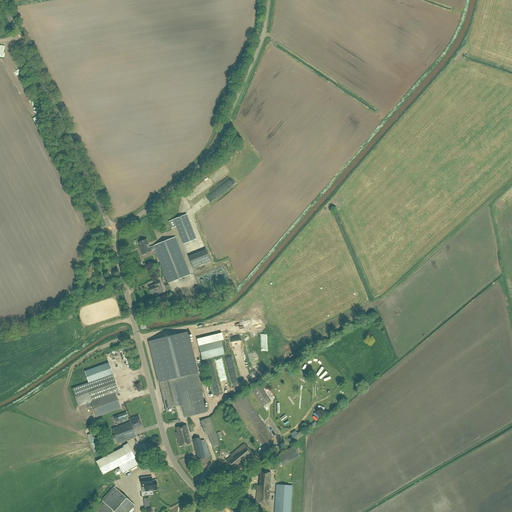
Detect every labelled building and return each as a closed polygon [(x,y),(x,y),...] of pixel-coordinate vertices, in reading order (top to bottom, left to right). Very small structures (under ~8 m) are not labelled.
[(231,157),(236,164),(241,161),(237,154),(231,157)] [(195,239),(186,215),(168,222),(171,229),(176,227),(182,244),(195,239)] [(190,276),(175,238),(150,248),(147,240),(139,243),(141,250),(140,250),(142,255),(155,250),(168,284),(190,276)] [(210,261),(206,250),(188,257),(192,268),(210,261)] [(161,287),(158,281),(153,283),(154,286),(148,288),(151,295),(159,291),(158,288),(161,287)] [(63,319),(65,323),(73,318),(70,314),(63,319)] [(187,333),(149,343),(166,410),(179,407),(172,380),(175,379),(184,417),(206,412),(187,333)] [(232,343),(241,340),(238,333),(230,335),(232,343)] [(224,355),(220,341),(198,346),(202,360),(224,355)] [(242,348),(243,348),(243,345),(235,347),(238,358),(244,356),(242,348)] [(226,358),(230,377),(237,376),(233,357),(226,358)] [(89,383),(72,389),(78,406),(91,402),(96,417),(120,409),(115,393),(119,392),(109,363),(85,371),(89,383)] [(270,402),(259,386),(251,391),(262,407),(270,402)] [(269,389),(265,391),(269,399),(273,396),(269,389)] [(272,437),(244,395),(232,403),(259,443),(256,444),(258,447),(272,437)] [(128,418),(126,412),(117,415),(119,421),(128,418)] [(143,427),(140,418),(135,419),(135,418),(131,420),(132,423),(113,430),(118,445),(137,438),(134,430),(143,427)] [(219,446),(209,418),(200,421),(205,435),(207,434),(212,448),(219,446)] [(177,438),(189,435),(187,426),(176,429),(177,435),(176,435),(177,438)] [(90,444),(93,453),(103,449),(96,432),(87,435),(90,444)] [(117,443),(114,435),(107,438),(110,446),(117,443)] [(189,435),(177,438),(179,448),(191,445),(189,435)] [(201,443),(200,439),(192,441),(197,460),(209,457),(205,442),(201,443)] [(135,458),(127,444),(123,446),(123,447),(96,462),(103,475),(118,466),(122,474),(137,465),(134,459),(135,458)] [(253,456),(245,445),(231,455),(232,456),(226,461),(233,470),(241,463),(242,465),(253,456)] [(299,456),(293,446),(276,456),(281,466),(299,456)] [(271,473),(261,472),(260,486),(258,486),(256,505),(269,506),(271,486),(270,486),(271,473)] [(150,477),(141,478),(142,487),(145,487),(145,492),(157,490),(156,481),(150,481),(150,477)] [(290,511),(292,486),(275,485),(273,511),(290,511)] [(128,511),(134,506),(113,487),(101,501),(102,502),(93,511),(128,511)]
